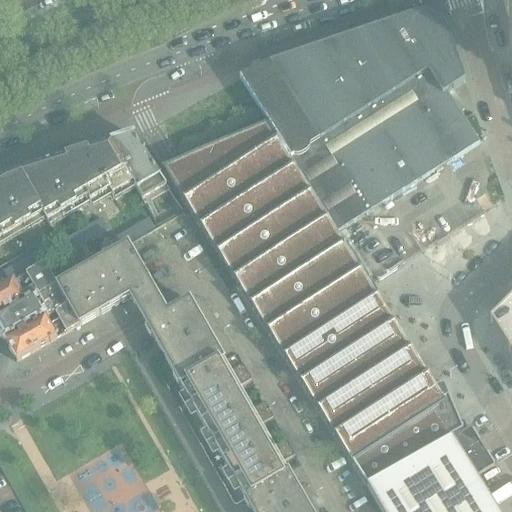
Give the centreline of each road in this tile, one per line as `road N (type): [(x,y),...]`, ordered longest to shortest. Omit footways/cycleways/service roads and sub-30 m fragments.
road 1 (secondary): [(0,128),(320,0)]
road 2 (residential): [(341,511),(214,292),(193,287),(141,318)]
road 3 (residential): [(511,424),(448,328),(511,253)]
road 4 (residential): [(0,400),(141,318)]
road 5 (residential): [(511,148),(461,0)]
